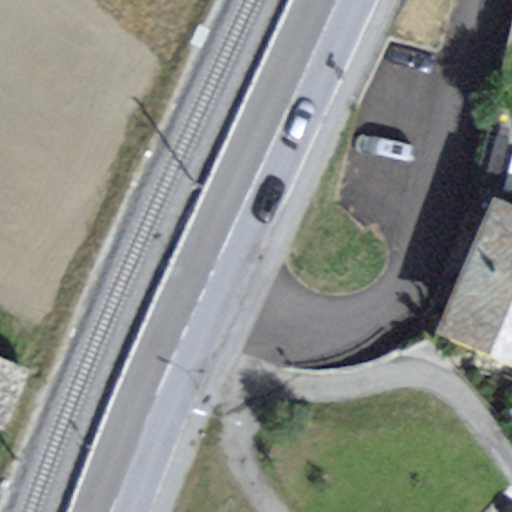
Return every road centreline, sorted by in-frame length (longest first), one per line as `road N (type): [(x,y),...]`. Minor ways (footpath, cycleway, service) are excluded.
road 1 (unclassified): [(206,281),(296,320),(331,321),(366,305),(403,268),(447,150),(483,0)]
road 2 (secondary): [(331,0),(206,281)]
road 3 (secondary): [(206,281),(108,511)]
